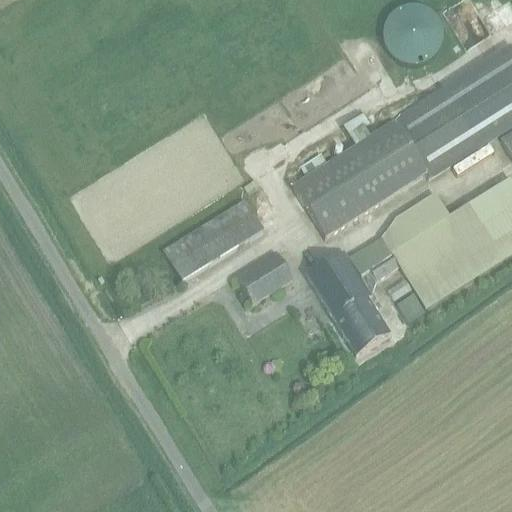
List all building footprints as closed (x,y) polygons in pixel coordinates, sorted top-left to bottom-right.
[(400,68),(410,72),(423,70),(430,67),(438,59),(443,49),(444,39),(441,29),(436,22),(430,16),(416,11),(404,12),(394,17),(388,24),(383,35),(383,47),(385,55),(390,62),(400,68)] [(365,38),(351,48),(373,80),(388,70),(365,38)] [(511,54),(511,53),(292,192),(324,243),(426,179),(429,185),(511,132),(511,54)] [(226,75),(239,94),(269,73),(256,54),(226,75)] [(259,106),(238,120),(245,130),(265,116),(259,106)] [(312,130),(298,109),(246,141),(259,162),(312,130)] [(179,125),(113,162),(126,185),(166,162),(157,146),(182,131),(179,125)] [(511,160),(511,136),(501,143),(511,160)] [(112,164),(75,188),(91,212),(127,189),(112,164)] [(395,224),(381,245),(425,314),(511,259),(511,187),(510,185),(449,223),(434,200),(395,224)] [(99,267),(214,211),(201,186),(86,243),(99,267)] [(248,211),(166,262),(181,286),(263,235),(248,211)] [(356,360),(373,349),(389,339),(366,303),(371,300),(360,282),(390,263),(381,248),(350,267),(343,256),(305,280),(356,360)] [(235,281),(252,309),(293,283),(276,256),(235,281)] [(391,264),(368,279),(374,289),(397,274),(391,264)] [(411,293),(405,283),(387,294),(393,304),(411,293)] [(414,300),(398,311),(409,329),(426,318),(414,300)]
